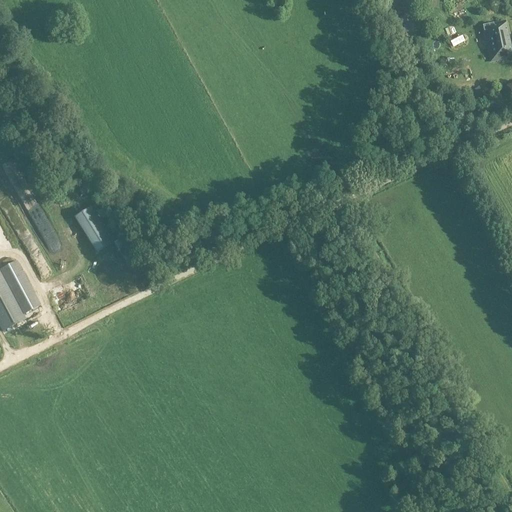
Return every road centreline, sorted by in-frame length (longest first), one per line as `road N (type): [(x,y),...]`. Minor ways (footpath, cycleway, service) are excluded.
road 1 (track): [(511,123),(0,365)]
road 2 (track): [(331,177),(511,497)]
